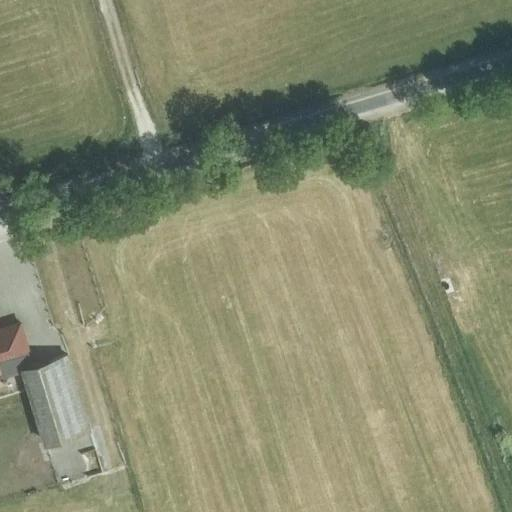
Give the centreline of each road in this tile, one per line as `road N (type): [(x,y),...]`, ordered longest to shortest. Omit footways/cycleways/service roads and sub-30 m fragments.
road 1 (tertiary): [(511,61),(0,214)]
road 2 (track): [(158,167),(102,0)]
